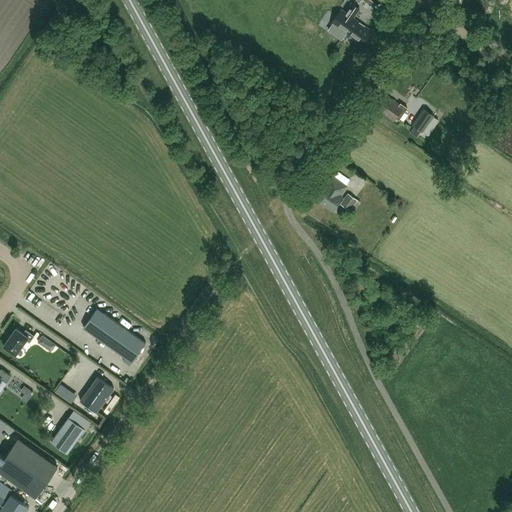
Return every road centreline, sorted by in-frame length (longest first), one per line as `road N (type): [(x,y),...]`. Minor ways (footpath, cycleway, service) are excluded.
road 1 (unclassified): [(448,511),(382,392),(330,273),(286,204),(300,169),(420,0)]
road 2 (primary): [(412,511),(128,0)]
road 3 (unclassified): [(51,511),(133,395)]
road 4 (unknown): [(14,293),(131,372)]
